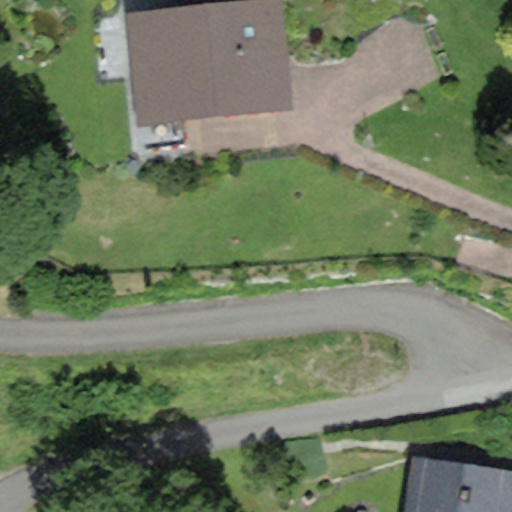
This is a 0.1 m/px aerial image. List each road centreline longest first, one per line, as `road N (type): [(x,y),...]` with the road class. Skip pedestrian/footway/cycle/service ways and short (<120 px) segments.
road 1 (residential): [(492,389),(466,346),(439,325),(381,309),(80,334),(0,332)]
road 2 (residential): [(0,499),(181,445),(492,389)]
